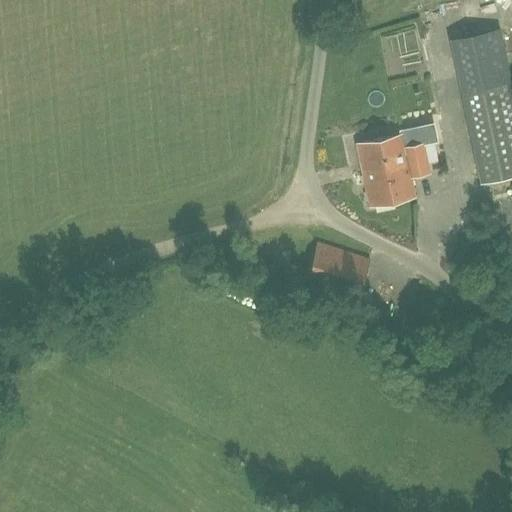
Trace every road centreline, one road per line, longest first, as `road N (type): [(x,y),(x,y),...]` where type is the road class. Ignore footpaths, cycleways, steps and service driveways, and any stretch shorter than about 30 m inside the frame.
road 1 (unclassified): [(511,356),(434,279),(310,194),(304,157),(323,0)]
road 2 (track): [(0,358),(48,310),(155,254),(310,194)]
